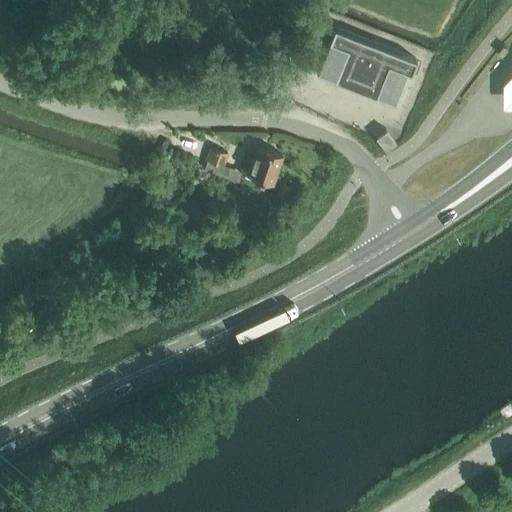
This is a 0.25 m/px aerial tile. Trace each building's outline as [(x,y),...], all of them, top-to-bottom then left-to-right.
[(316,70),(316,71),(393,102),(394,100),(375,93),(387,64),(410,73),(416,59),(334,26),(328,40),(346,47),(334,77),(316,70)] [(504,45),(498,53),(502,57),(509,49),(504,45)] [(395,143),(385,130),(375,138),(385,151),(395,143)] [(241,173),(222,166),(227,153),(195,141),(188,163),(238,181),(241,173)] [(257,146),(253,158),(247,156),(241,173),(272,183),(282,155),(257,146)]
